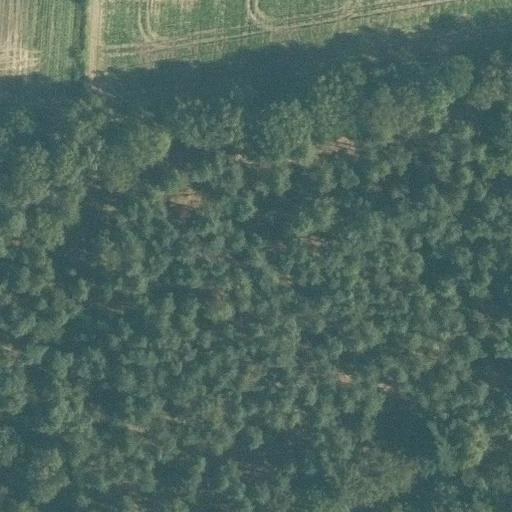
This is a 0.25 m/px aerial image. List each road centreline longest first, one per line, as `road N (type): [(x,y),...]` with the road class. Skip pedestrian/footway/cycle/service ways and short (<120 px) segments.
road 1 (track): [(379,63),(0,129)]
road 2 (unknown): [(279,511),(511,416)]
road 3 (track): [(511,43),(379,63)]
